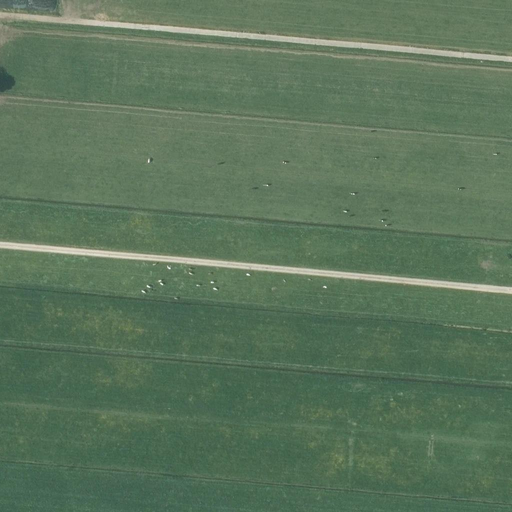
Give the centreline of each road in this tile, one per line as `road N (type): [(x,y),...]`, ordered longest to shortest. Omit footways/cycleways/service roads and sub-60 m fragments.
road 1 (track): [(0,246),(511,291)]
road 2 (track): [(511,57),(0,15)]
